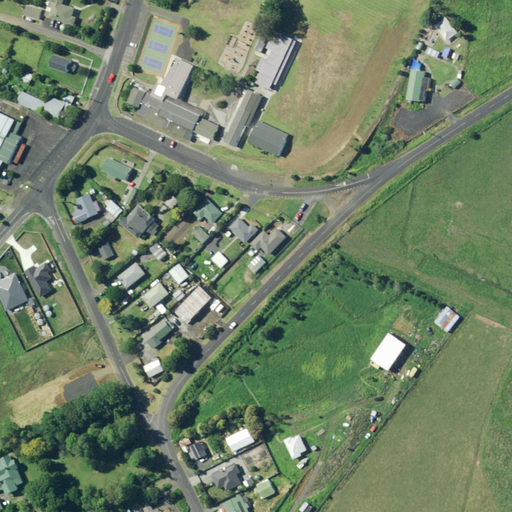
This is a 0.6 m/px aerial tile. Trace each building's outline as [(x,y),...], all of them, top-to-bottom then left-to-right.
[(49,0),(49,1),(51,1),(46,17),(51,18),(76,26),(79,17),(74,16),(77,9),(64,5),(65,0),(49,0)] [(43,9),(29,5),(26,15),(40,20),(43,9)] [(459,33),(447,19),(437,27),(449,41),(459,33)] [(266,43),(260,40),(256,50),(262,53),(266,43)] [(441,53),(430,48),(428,54),(439,58),(441,53)] [(452,50),(448,48),(444,57),(448,59),(452,50)] [(79,63),(57,54),(52,67),(74,75),(79,63)] [(274,68),(263,63),(256,78),(267,83),(274,68)] [(427,71),(410,69),(406,98),(423,101),(427,71)] [(25,72),(22,81),(31,85),(34,75),(25,72)] [(461,83),(456,79),(451,85),(456,89),(461,83)] [(144,92),(131,86),(124,99),(137,106),(144,92)] [(254,95),(240,88),(217,139),(231,145),(254,95)] [(49,101),(26,91),(20,104),(43,114),(49,101)] [(161,101),(144,92),(133,113),(150,121),(161,101)] [(197,116),(163,98),(151,121),(186,138),(197,116)] [(23,123),(0,112),(0,158),(11,164),(23,137),(18,135),(23,123)] [(215,130),(196,120),(190,131),(210,141),(215,130)] [(281,139),(252,126),(245,141),(274,154),(281,139)] [(132,169),(109,158),(104,171),(111,174),(109,178),(116,181),(118,178),(127,182),(132,169)] [(158,173),(153,170),(148,177),(154,181),(158,173)] [(139,190),(134,187),(126,202),(131,205),(139,190)] [(99,212),(103,211),(99,201),(94,202),(91,195),(79,200),(83,210),(75,214),(79,223),(99,214),(99,212)] [(180,202),(172,195),(166,203),(174,210),(180,202)] [(106,203),(110,207),(108,209),(112,212),(107,218),(112,223),(117,218),(115,216),(122,209),(115,202),(111,198),(106,203)] [(224,214),(210,199),(196,213),(203,220),(207,216),(214,224),(224,214)] [(147,231),(155,221),(151,218),(152,216),(140,205),(133,213),(128,219),(127,218),(122,224),(141,239),(147,231)] [(251,228),(242,218),(231,229),(247,244),(260,230),(254,225),(251,228)] [(211,237),(200,227),(194,234),(204,244),(211,237)] [(288,238),(279,229),(272,237),(266,231),(253,245),(260,251),(263,248),(271,255),(288,238)] [(114,256),(108,242),(99,247),(106,260),(114,256)] [(169,254),(159,243),(151,250),(161,261),(169,254)] [(230,261),(220,252),(213,259),(222,269),(230,261)] [(267,263),(260,255),(249,266),(256,273),(267,263)] [(159,262),(155,265),(161,271),(164,268),(159,262)] [(147,274),(138,263),(120,278),(129,289),(147,274)] [(191,276),(180,264),(171,272),(181,284),(191,276)] [(160,309),(157,305),(171,294),(162,283),(144,298),(153,309),(156,312),(160,309)] [(214,298),(202,286),(176,313),(188,325),(214,298)] [(163,314),(160,310),(154,314),(158,318),(163,314)] [(174,330),(173,331),(173,332),(184,343),(189,338),(185,333),(187,331),(186,329),(187,327),(175,314),(168,320),(166,322),(174,330)] [(173,331),(174,330),(166,322),(165,320),(145,337),(155,349),(163,342),(162,340),(173,331)] [(165,371),(160,360),(146,367),(151,377),(165,371)] [(193,443),(190,437),(181,442),(184,448),(193,443)] [(246,458),(250,457),(247,450),(243,452),(233,457),(236,463),(246,458)] [(16,460),(13,454),(0,459),(0,490),(5,488),(8,495),(20,490),(19,486),(26,482),(21,468),(22,468),(18,459),(16,460)] [(228,491),(236,487),(239,493),(246,489),(244,484),(241,478),(244,477),(238,465),(214,477),(220,490),(226,486),(228,491)] [(277,493),(271,480),(258,486),(265,499),(277,493)] [(251,511),(244,496),(226,505),(229,511),(251,511)]
